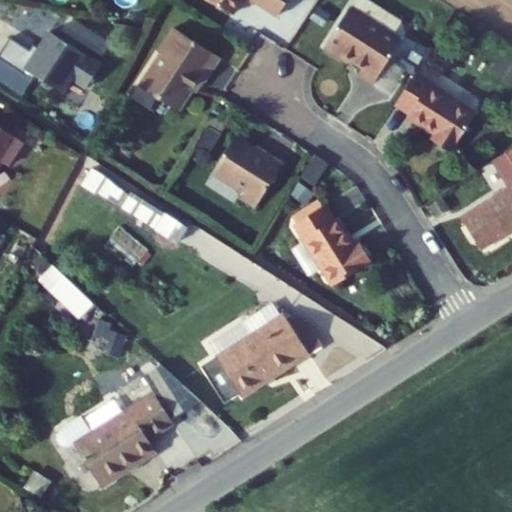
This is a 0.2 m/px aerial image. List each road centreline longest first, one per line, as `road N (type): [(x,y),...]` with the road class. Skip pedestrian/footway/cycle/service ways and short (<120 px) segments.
road 1 (residential): [(468,323),(172,511)]
road 2 (residential): [(249,82),(375,174),(468,323)]
